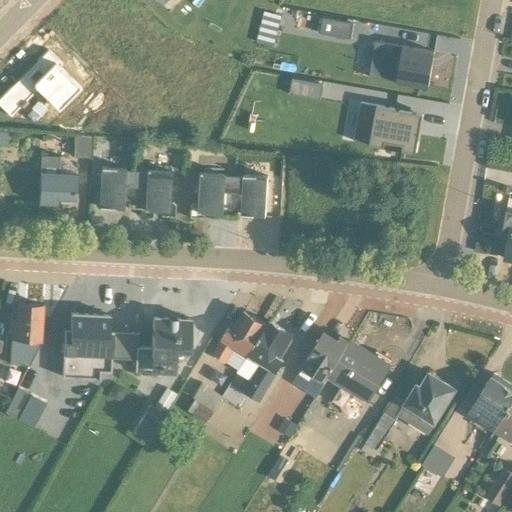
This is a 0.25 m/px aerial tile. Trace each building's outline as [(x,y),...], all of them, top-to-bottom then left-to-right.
[(279,25),(280,14),(266,12),(264,24),(279,25)] [(323,16),(322,31),(353,34),(354,19),(323,16)] [(427,83),(434,47),(376,36),(369,72),(427,83)] [(322,96),(324,82),(294,77),(292,91),(322,96)] [(360,103),(354,139),(414,149),(420,113),(360,103)] [(89,136),(74,134),(73,156),(88,157),(89,136)] [(40,156),(37,203),(55,204),(56,199),(74,199),(75,170),(64,158),(40,156)] [(122,186),(133,187),(134,171),(123,171),(123,169),(100,168),(98,207),(121,208),(122,186)] [(145,172),(134,171),(133,187),(144,187),(143,210),(167,211),(169,171),(145,170),(145,172)] [(220,192),(231,193),(232,176),(221,175),(221,174),(197,172),(195,212),(219,214),(220,192)] [(243,176),(232,176),(231,193),(242,193),(241,215),(265,216),(267,176),(243,176)] [(511,224),(506,224),(503,237),(506,238),(502,258),(511,259),(511,224)] [(11,320),(10,349),(34,352),(38,343),(40,305),(16,304),(15,320),(11,320)] [(210,354),(238,370),(266,323),(243,309),(232,326),(229,324),(210,354)] [(135,347),(137,333),(122,333),(121,344),(111,344),(112,332),(107,331),(108,316),(69,313),(68,330),(63,330),(61,376),(98,377),(99,377),(99,369),(110,370),(111,358),(134,359),(135,347)] [(134,369),(134,371),(173,374),(174,357),(182,357),(182,350),(188,350),(189,319),(152,317),(150,348),(135,347),(134,369)] [(295,335),(269,319),(266,323),(238,370),(237,373),(250,381),(243,392),(258,401),(259,401),(284,359),(281,358),(295,335)] [(324,330),(299,371),(309,378),(312,373),(324,381),(350,340),(340,335),(338,338),(324,330)] [(368,401),(391,363),(389,362),(390,360),(376,351),(375,353),(351,338),(328,376),(368,401)] [(415,382),(395,415),(427,434),(456,388),(428,370),(419,384),(415,382)] [(511,385),(492,373),(465,415),(492,432),(511,400),(511,385)] [(8,402),(16,387),(0,379),(0,398),(7,402),(8,402)] [(186,411),(204,423),(221,396),(200,382),(191,397),(193,399),(186,411)] [(148,406),(132,431),(147,441),(175,394),(164,387),(152,408),(148,406)] [(350,393),(340,387),(328,408),(337,414),(350,393)] [(30,394),(17,388),(5,412),(17,419),(30,394)] [(511,400),(492,432),(511,443),(511,400)] [(393,421),(383,415),(360,450),(373,457),(377,450),(376,449),(393,421)] [(434,445),(421,465),(442,478),(454,458),(434,445)] [(511,484),(511,473),(502,467),(484,496),(499,506),(511,484)]
